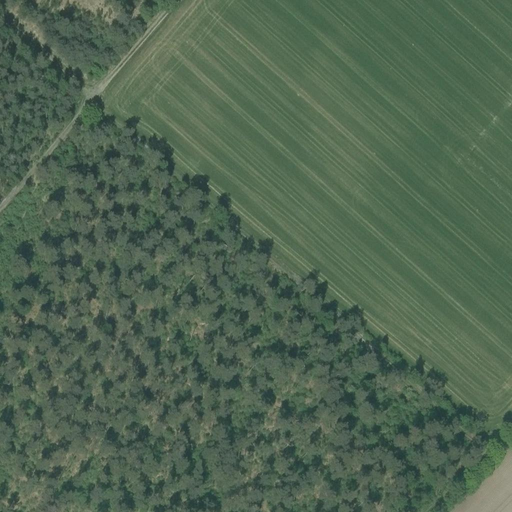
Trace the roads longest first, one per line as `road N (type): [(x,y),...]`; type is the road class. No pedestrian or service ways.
road 1 (track): [(0,20),(485,457),(430,511)]
road 2 (track): [(174,0),(0,205)]
